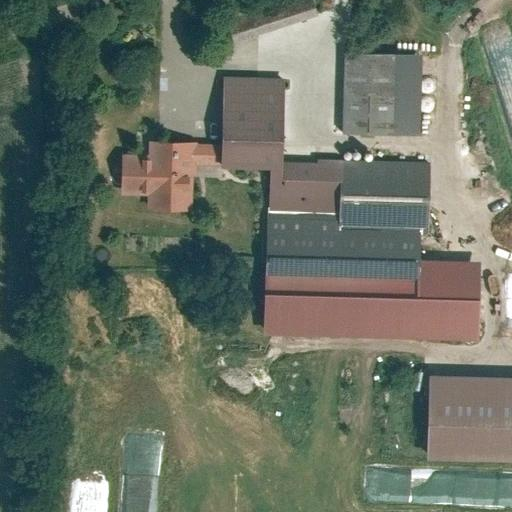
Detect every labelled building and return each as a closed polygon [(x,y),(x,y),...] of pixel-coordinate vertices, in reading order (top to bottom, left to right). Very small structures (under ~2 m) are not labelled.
[(309,0),(267,0),(220,16),(230,44),(315,15),(309,0)] [(511,161),(511,24),(478,33),(511,162),(511,161)] [(415,54),(340,52),(337,128),(413,130),(415,54)] [(286,79),(220,77),(218,143),(217,163),(265,165),(259,332),(474,339),(477,263),(414,261),(415,227),(423,227),(425,165),(283,161),(286,79)] [(148,154),(119,153),(118,194),(141,194),(141,208),(188,209),(189,176),(216,177),(217,163),(218,143),(148,140),(148,154)] [(465,159),(470,182),(498,175),(493,152),(465,159)] [(511,377),(426,375),(424,456),(511,458),(511,377)]
